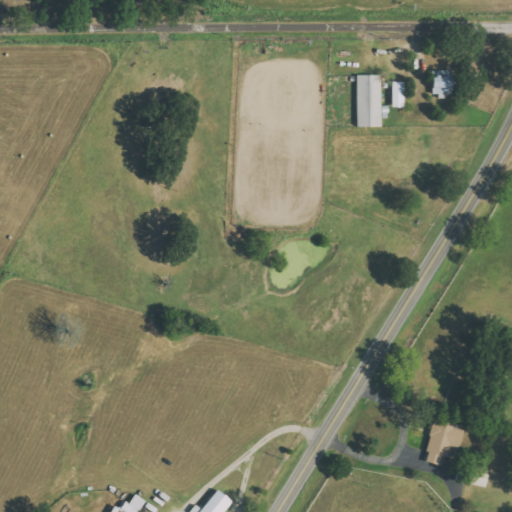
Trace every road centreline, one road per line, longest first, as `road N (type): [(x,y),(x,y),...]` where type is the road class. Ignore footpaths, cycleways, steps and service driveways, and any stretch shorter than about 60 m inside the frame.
road 1 (residential): [(0,24),(511,23)]
road 2 (secondary): [(511,152),(279,511)]
